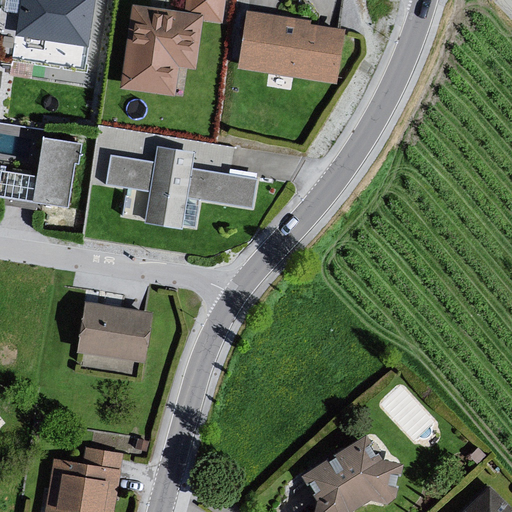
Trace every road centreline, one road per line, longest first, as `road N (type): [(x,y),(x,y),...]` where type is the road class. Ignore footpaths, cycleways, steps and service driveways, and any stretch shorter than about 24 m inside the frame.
road 1 (tertiary): [(233,296),(364,136),(425,0)]
road 2 (residential): [(0,247),(199,280),(233,296)]
road 3 (tertiary): [(160,511),(198,371),(233,296)]
